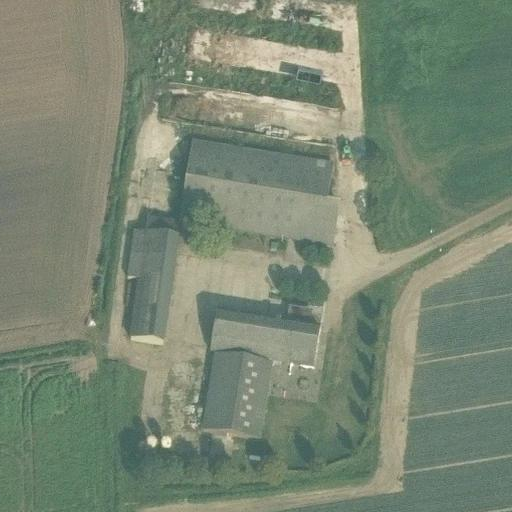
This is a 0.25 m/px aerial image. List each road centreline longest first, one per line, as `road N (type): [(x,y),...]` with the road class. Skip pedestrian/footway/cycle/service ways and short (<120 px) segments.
road 1 (track): [(0,343),(82,333),(140,365),(180,372)]
road 2 (track): [(101,511),(96,363),(104,344)]
